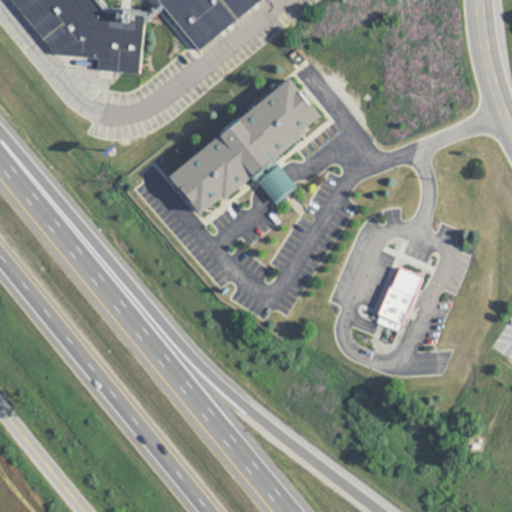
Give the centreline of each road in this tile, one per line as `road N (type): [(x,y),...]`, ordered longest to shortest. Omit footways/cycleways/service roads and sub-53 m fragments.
road 1 (motorway): [(290,511),(0,148)]
road 2 (motorway): [(386,511),(206,374),(61,223)]
road 3 (motorway): [(0,251),(212,511)]
road 4 (residential): [(87,511),(0,405)]
road 5 (residential): [(511,130),(487,66),(479,0)]
